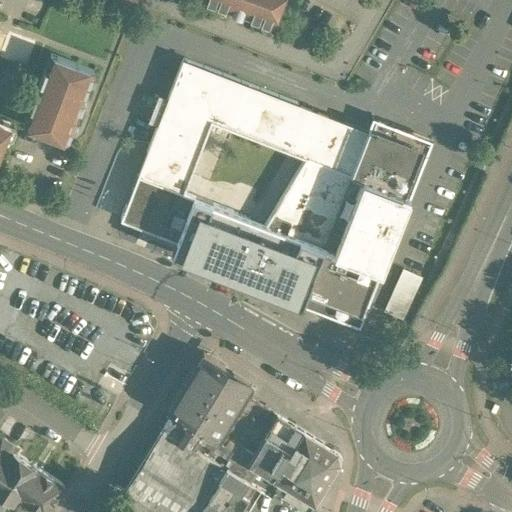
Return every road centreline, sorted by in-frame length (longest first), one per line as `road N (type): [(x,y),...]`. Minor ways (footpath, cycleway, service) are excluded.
road 1 (residential): [(145,0),(338,73),(380,0)]
road 2 (residential): [(199,304),(0,216)]
road 3 (secondary): [(429,389),(511,202)]
road 4 (residential): [(374,404),(199,304)]
road 5 (residential): [(199,304),(110,448)]
road 6 (residential): [(0,380),(110,448)]
